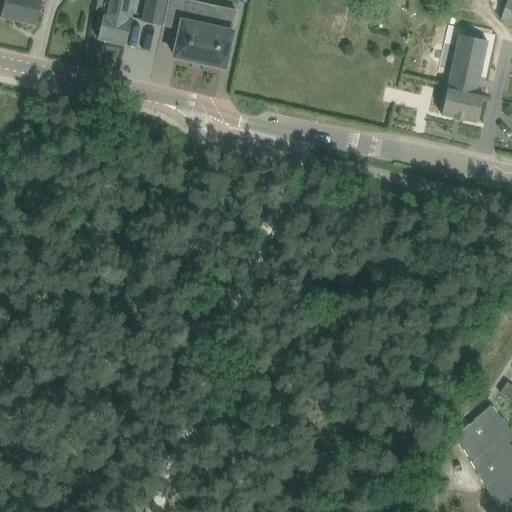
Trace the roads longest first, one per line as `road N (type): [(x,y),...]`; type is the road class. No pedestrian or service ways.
road 1 (tertiary): [(511,176),(0,63)]
road 2 (track): [(153,511),(211,409),(304,130)]
